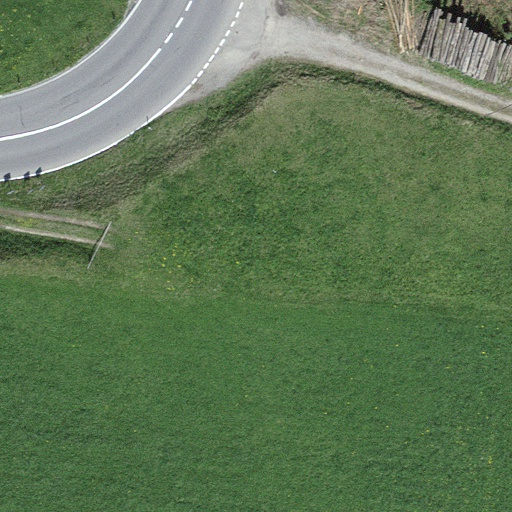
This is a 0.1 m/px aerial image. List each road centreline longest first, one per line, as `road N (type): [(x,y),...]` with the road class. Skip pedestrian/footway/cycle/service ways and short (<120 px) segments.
road 1 (track): [(210,0),(511,109)]
road 2 (secondary): [(191,0),(146,66),(104,101),(0,138)]
